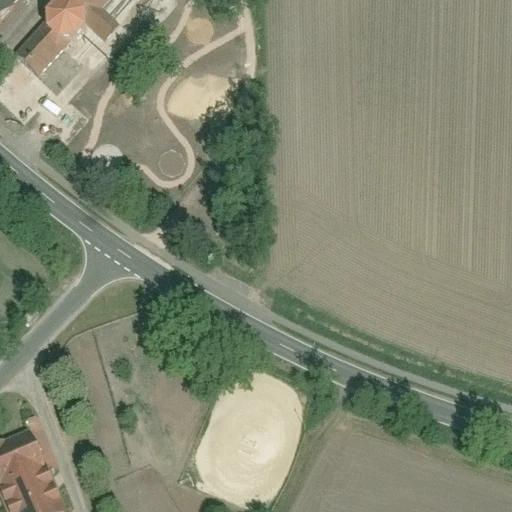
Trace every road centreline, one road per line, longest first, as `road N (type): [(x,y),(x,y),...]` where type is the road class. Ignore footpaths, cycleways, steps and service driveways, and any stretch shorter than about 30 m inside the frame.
road 1 (secondary): [(511,437),(304,358),(119,252)]
road 2 (unclassified): [(119,252),(0,382)]
road 3 (secondary): [(0,157),(119,252)]
